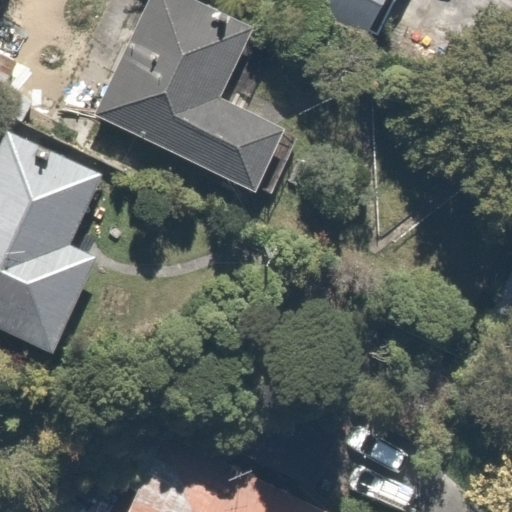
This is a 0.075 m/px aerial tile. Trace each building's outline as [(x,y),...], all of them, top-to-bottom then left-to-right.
[(218,0),(145,0),(94,113),(283,200),(318,125),(259,98),(289,32),(218,0)] [(309,0),(382,31),(394,0),(309,0)] [(0,322),(68,355),(114,259),(79,242),(115,167),(20,122),(0,163),(0,322)] [(511,275),(486,335),(511,346),(511,275)] [(348,511),(351,508),(126,397),(89,473),(137,496),(129,511),(348,511)]
